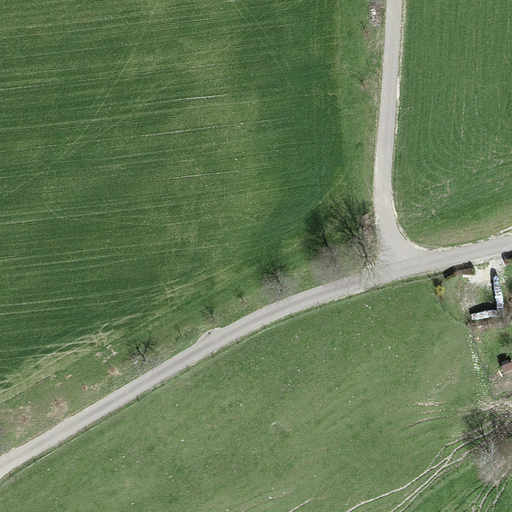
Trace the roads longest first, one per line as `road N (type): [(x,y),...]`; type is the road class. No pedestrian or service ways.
road 1 (track): [(511,249),(250,323),(0,472)]
road 2 (track): [(390,0),(379,224),(393,277)]
